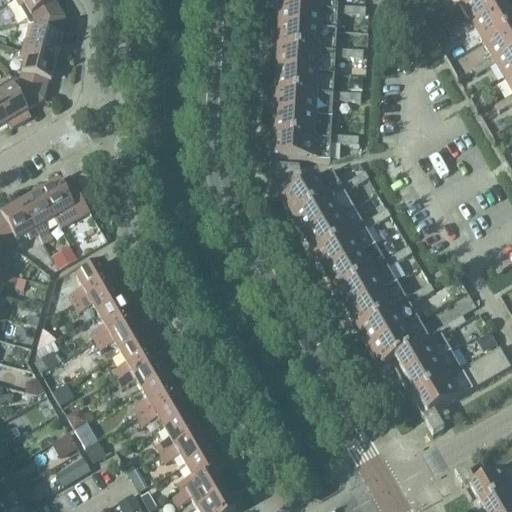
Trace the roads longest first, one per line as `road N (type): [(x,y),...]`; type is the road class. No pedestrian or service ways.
road 1 (tertiary): [(385,492),(232,226),(221,184),(229,0)]
road 2 (residential): [(0,159),(77,118),(89,101),(90,0)]
road 3 (residential): [(385,492),(511,419)]
